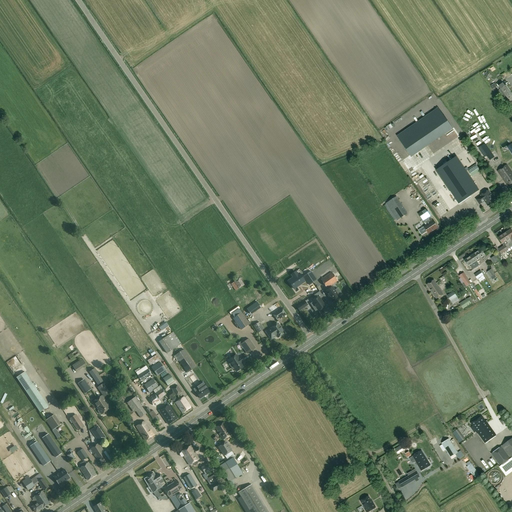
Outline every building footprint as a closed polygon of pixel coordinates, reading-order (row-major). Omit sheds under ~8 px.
[(496,84),(490,87),(495,94),(497,92),(496,91),(499,89),(496,84)] [(504,98),(510,93),(505,86),(503,87),(502,85),(499,86),(501,89),(504,93),(503,93),(505,97),(504,98)] [(438,108),(397,136),(411,157),(452,129),(438,108)] [(486,145),(480,149),(486,158),(488,157),(491,161),(495,158),(486,145)] [(503,150),(497,152),(500,162),(507,160),(503,150)] [(456,156),(436,170),(458,204),(479,190),(456,156)] [(472,177),(480,171),(476,165),(468,171),(472,177)] [(511,173),(506,165),(498,171),(508,187),(511,183),(511,173)] [(481,196),(476,199),(479,204),(484,201),(488,206),(495,201),(488,191),(481,196)] [(395,197),(385,204),(397,221),(407,214),(395,197)] [(425,222),(427,225),(424,227),(429,234),(438,228),(433,221),(427,211),(424,212),(423,211),(418,214),(424,223),(425,222)] [(511,238),(507,232),(502,235),(506,241),(507,244),(505,245),(508,250),(508,249),(511,246),(511,242),(510,239),(511,238)] [(498,238),(503,246),(498,249),(496,246),(493,247),(501,260),(502,259),(501,257),(502,257),(501,255),(508,250),(505,245),(507,244),(506,241),(502,235),(498,238)] [(480,249),(476,252),(483,263),(486,261),(484,258),(483,259),(482,257),(484,256),(480,249)] [(476,252),(472,255),(476,261),(479,260),(480,261),(479,262),(480,264),(483,263),(476,252)] [(311,260),(314,264),(321,258),(317,254),(311,260)] [(476,261),(472,255),(468,258),(475,268),(478,266),(476,264),(475,264),(474,263),(476,261)] [(475,268),(468,258),(464,260),(468,267),(470,265),(471,266),(471,267),(473,270),(475,268)] [(508,273),(505,266),(498,270),(501,277),(508,273)] [(311,271),(303,277),(309,285),(317,280),(311,271)] [(477,279),(480,277),(483,275),(480,271),(474,275),(477,279)] [(338,281),(332,272),(323,279),(322,279),(321,280),(327,289),(338,281)] [(463,272),(459,276),(464,283),(466,287),(471,284),(469,280),(463,272)] [(298,275),(288,281),(294,290),(294,289),(296,293),(299,291),(297,287),(305,282),(302,278),(301,279),(298,275)] [(245,285),(240,278),(231,284),(236,291),(245,285)] [(436,298),(443,293),(442,292),(434,281),(427,285),(436,298)] [(339,297),(332,287),(325,291),(332,302),(339,297)] [(474,290),(480,300),(482,299),(476,289),(474,290)] [(316,298),(311,301),(315,305),(313,307),(315,311),(317,310),(318,311),(325,306),(320,299),(323,297),(319,292),(314,295),(316,298)] [(447,296),(453,305),(459,301),(454,292),(447,296)] [(468,298),(459,304),(461,306),(455,310),(456,312),(462,308),(463,309),(471,304),(468,298)] [(251,315),(261,308),(257,302),(247,309),(251,315)] [(277,320),(286,314),(281,308),(273,313),(277,320)] [(233,318),(241,330),(250,324),(241,312),(233,318)] [(253,326),(258,333),(264,329),(259,322),(253,326)] [(270,329),(266,331),(271,339),(275,337),(275,336),(276,335),(278,338),(285,333),(278,323),(271,328),(272,328),(270,329)] [(159,342),(167,354),(181,344),(173,332),(171,333),(170,332),(165,335),(166,337),(159,342)] [(249,339),(241,344),(247,354),(255,348),(249,339)] [(177,361),(179,361),(187,373),(196,367),(184,349),(173,356),(177,361)] [(71,360),(80,354),(76,350),(68,356),(71,360)] [(150,352),(152,356),(147,359),(150,365),(159,360),(154,350),(150,352)] [(236,355),(228,360),(230,363),(229,364),(233,369),(234,368),(236,372),(244,366),(242,363),(243,362),(241,360),(242,359),(240,357),(238,358),(236,355)] [(86,365),(82,359),(72,365),(76,372),(86,365)] [(158,376),(166,370),(161,361),(152,367),(158,376)] [(94,368),(89,372),(98,385),(103,381),(94,368)] [(141,381),(151,374),(148,369),(139,374),(137,375),(141,381)] [(16,377),(40,412),(49,406),(35,386),(36,385),(35,382),(33,383),(25,371),(16,377)] [(170,374),(163,378),(168,385),(174,381),(170,374)] [(78,383),(85,393),(90,390),(84,379),(78,383)] [(150,393),(153,391),(158,387),(152,379),(144,385),(150,393)] [(98,387),(104,397),(110,393),(109,392),(110,391),(105,382),(98,387)] [(198,390),(195,392),(200,398),(209,392),(206,388),(207,387),(203,382),(196,387),(198,390)] [(170,399),(176,395),(176,396),(182,392),(177,385),(172,389),(173,390),(166,394),(170,399)] [(162,388),(155,393),(147,399),(152,405),(159,400),(159,399),(166,394),(162,388)] [(101,396),(97,398),(106,411),(110,408),(106,401),(105,402),(101,396)] [(136,411),(143,406),(139,401),(136,396),(127,403),(134,413),(136,411)] [(175,403),(182,413),(191,407),(184,397),(175,403)] [(106,411),(97,398),(93,401),(97,407),(101,414),(106,411)] [(169,424),(177,418),(168,405),(160,411),(169,424)] [(143,406),(136,411),(141,418),(148,413),(145,409),(143,406)] [(42,412),(50,429),(58,425),(52,413),(48,415),(45,411),(42,412)] [(27,435),(31,432),(22,419),(24,419),(21,414),(12,419),(23,436),(19,438),(26,448),(30,445),(27,441),(30,439),(27,435)] [(76,414),(69,418),(78,431),(85,427),(76,414)] [(485,443),(496,435),(482,416),(470,423),(485,443)] [(144,421),(136,427),(145,441),(154,435),(144,421)] [(223,440),(232,435),(224,422),(215,427),(223,440)] [(97,440),(101,438),(102,441),(106,438),(104,436),(104,435),(100,429),(93,433),(97,440)] [(62,453),(48,434),(42,438),(56,458),(62,453)] [(511,438),(491,454),(500,467),(511,458),(511,438)] [(441,445),(440,446),(441,449),(443,451),(445,450),(448,453),(450,457),(454,455),(457,453),(453,446),(449,439),(445,441),(442,443),(442,445),(441,445)] [(38,441),(30,446),(43,466),(51,461),(38,441)] [(218,447),(224,456),(225,456),(228,460),(235,456),(232,451),(233,451),(227,441),(218,447)] [(106,451),(104,452),(98,443),(90,449),(97,459),(98,458),(103,466),(109,461),(111,459),(106,451)] [(394,449),(397,454),(406,449),(403,444),(394,449)] [(182,457),(184,456),(190,465),(199,459),(191,446),(181,452),(182,452),(180,453),(180,454),(181,457),(182,457)] [(77,452),(82,461),(89,456),(83,448),(77,452)] [(410,459),(411,461),(412,462),(413,462),(413,463),(414,462),(415,461),(418,466),(421,471),(426,468),(430,465),(426,458),(422,451),(417,453),(412,456),(413,457),(412,457),(410,458),(410,459)] [(70,461),(75,458),(72,452),(67,455),(70,461)] [(229,463),(231,466),(230,466),(233,471),(234,471),(240,467),(239,464),(239,463),(236,458),(229,463)] [(88,462),(79,468),(87,480),(96,474),(88,462)] [(208,463),(201,467),(205,474),(212,470),(208,463)] [(469,464),(464,467),(472,480),(477,477),(469,464)] [(223,472),(229,482),(237,478),(230,467),(223,472)] [(64,470),(59,473),(65,481),(70,478),(65,469),(64,469),(64,470)] [(405,478),(399,482),(400,484),(402,487),(405,485),(408,483),(414,480),(419,477),(418,474),(416,472),(408,476),(405,478)] [(28,490),(35,486),(39,483),(43,490),(49,486),(40,473),(31,480),(28,475),(24,477),(25,479),(22,481),(28,490)] [(53,477),(59,485),(65,481),(59,473),(54,477),(53,477)] [(157,475),(156,476),(154,473),(144,479),(153,493),(162,487),(158,480),(160,479),(157,475)] [(194,482),(189,474),(184,477),(188,485),(194,482)] [(216,474),(207,479),(213,491),(221,488),(217,480),(219,479),(216,474)] [(169,497),(183,489),(177,479),(163,488),(169,497)] [(238,492),(250,511),(268,511),(252,484),(238,492)] [(1,491),(6,498),(11,494),(10,493),(14,490),(10,485),(7,487),(6,487),(1,491)] [(196,499),(201,496),(197,489),(192,492),(196,499)] [(35,511),(36,511),(50,503),(42,491),(34,497),(38,503),(32,507),(35,511)] [(170,498),(177,509),(182,506),(177,498),(180,496),(178,493),(176,495),(175,495),(170,498)] [(365,510),(366,511),(367,511),(371,510),(376,507),(374,505),(373,503),(372,503),(370,500),(368,497),(365,499),(361,501),(363,504),(365,508),(364,508),(365,510)] [(96,511),(105,511),(100,503),(93,507),(96,511)] [(195,511),(190,503),(179,510),(179,511),(195,511)] [(233,503),(223,508),(225,511),(235,508),(233,503)]
